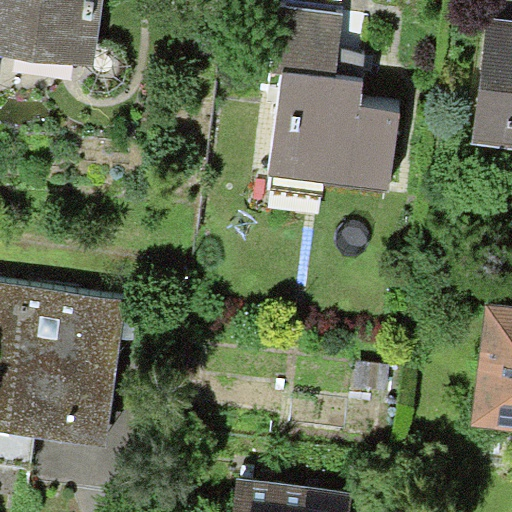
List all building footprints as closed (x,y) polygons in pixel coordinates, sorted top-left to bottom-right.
[(0,0),(0,41),(83,53),(90,0),(0,0)] [(331,69),(338,13),(275,5),(268,63),(278,64),(266,164),(385,179),(394,103),(354,98),(358,72),(331,69)] [(511,29),(485,26),(472,129),(511,134),(511,29)] [(30,432),(101,441),(121,297),(0,280),(0,463),(26,467),(30,432)] [(511,318),(492,316),(480,409),(511,413),(511,318)] [(341,511),(344,494),(234,480),(230,511),(341,511)]
